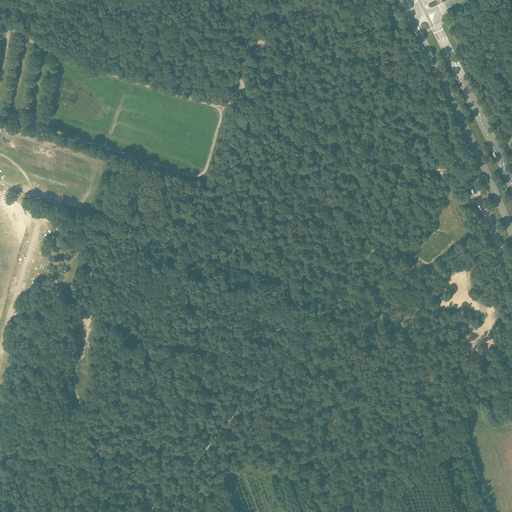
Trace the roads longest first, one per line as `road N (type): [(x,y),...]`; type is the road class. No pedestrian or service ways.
road 1 (unclassified): [(219,112),(205,170),(196,176),(0,114)]
road 2 (secondary): [(410,14),(511,237)]
road 3 (unclassified): [(219,112),(87,68),(0,21)]
road 4 (secondary): [(511,188),(427,16)]
road 5 (unknown): [(0,176),(28,187),(34,201),(34,241),(17,292)]
